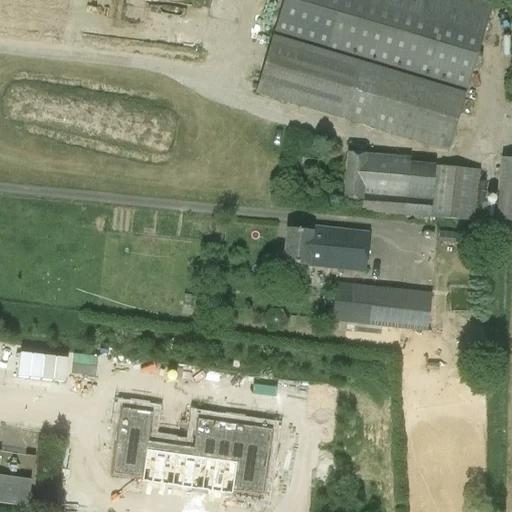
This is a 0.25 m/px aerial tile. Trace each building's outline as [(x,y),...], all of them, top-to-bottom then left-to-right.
[(493,0),(283,0),(255,96),(447,154),(493,0)] [(342,201),(360,203),(359,214),(473,222),(474,205),(481,205),(484,177),(479,176),(478,172),(434,169),(434,166),(410,164),(410,159),(346,154),(342,201)] [(480,220),(511,222),(511,159),(500,159),(496,205),(481,203),(480,220)] [(307,267),(320,269),(320,271),(364,275),(370,235),(327,230),(311,228),(311,233),(286,231),(283,265),(307,267)] [(429,325),(428,325),(431,296),(352,288),(345,338),(432,346),(434,326),(441,326),(442,317),(430,316),(429,325)] [(0,477),(0,504),(27,508),(31,482),(0,477)]
